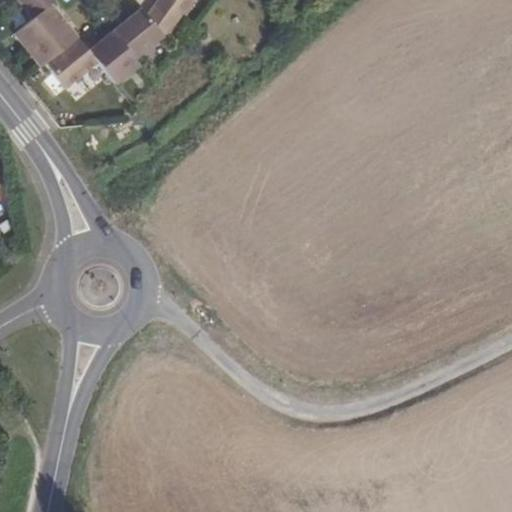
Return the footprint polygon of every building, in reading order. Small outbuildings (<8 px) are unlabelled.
[(55,0),(13,0),(30,21),(49,6),(56,0),(55,0)] [(172,0),(161,0),(157,6),(177,21),(181,16),(186,10),(172,0)] [(172,0),(186,10),(193,0),(172,0)] [(62,23),(49,6),(30,21),(10,37),(24,53),(62,23)] [(142,12),(111,34),(133,62),(161,39),(163,41),(177,21),(157,6),(148,19),(142,12)] [(62,23),(24,53),(37,70),(42,66),(76,39),(62,23)] [(96,65),(114,87),(138,68),(133,62),(111,34),(87,53),(96,65)] [(76,39),(42,66),(63,90),(96,65),(87,53),(76,39)]
